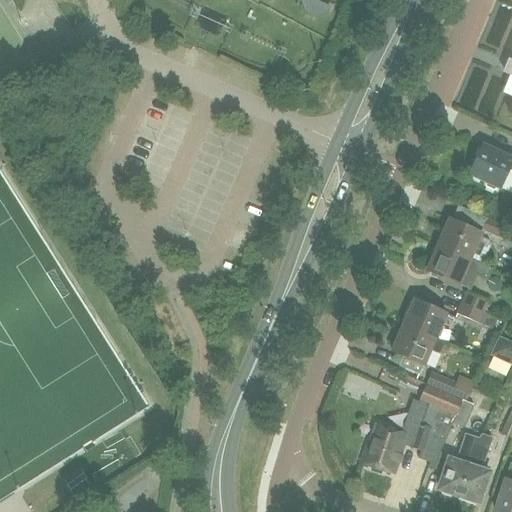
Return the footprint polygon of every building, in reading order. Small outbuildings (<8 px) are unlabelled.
[(511,70),(502,94),(511,97),(511,70)] [(506,155),(484,145),(470,174),(501,189),(510,169),(511,169),(511,153),(507,152),(506,155)] [(511,244),(511,229),(488,218),(482,231),(511,244)] [(439,245),(481,263),(485,262),(492,247),(489,241),(479,237),(481,233),(450,220),(439,245)] [(492,268),(481,263),(439,245),(428,271),(469,289),(476,274),(487,279),(492,268)] [(485,314),(485,313),(489,303),(467,293),(462,304),(485,314)] [(435,340),(446,314),(415,300),(403,327),(435,340)] [(497,319),(485,313),(485,314),(462,304),(457,314),(480,324),(492,330),(497,319)] [(444,344),(435,340),(403,327),(392,352),(404,357),(400,366),(420,375),(430,350),(439,354),(444,344)] [(432,373),(426,385),(463,401),(467,402),(473,390),(457,383),(432,373)] [(375,423),(362,463),(395,474),(404,446),(421,452),(419,459),(431,463),(429,469),(434,470),(439,457),(452,424),(463,401),(426,385),(420,401),(428,405),(421,425),(407,420),(403,432),(386,427),(375,423)] [(463,401),(452,424),(464,429),(474,405),(467,402),(463,401)] [(511,439),(511,410),(501,434),(511,439)] [(476,448),(480,439),(467,435),(458,460),(451,457),(439,489),(459,496),(476,448)] [(476,448),(459,496),(479,503),(490,471),(482,468),(492,439),(481,435),(480,439),(476,448)] [(506,481),(495,511),(511,511),(511,466),(507,481),(506,481)]
